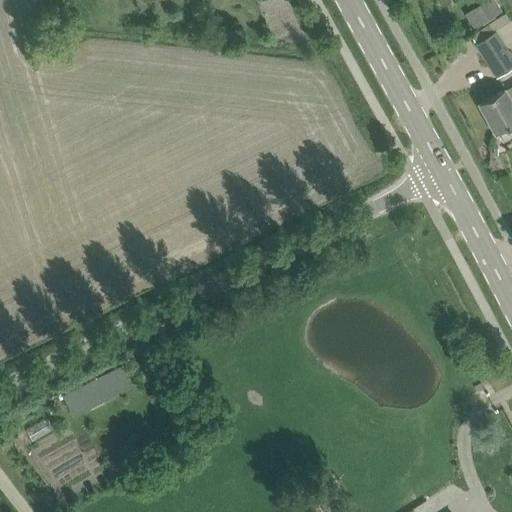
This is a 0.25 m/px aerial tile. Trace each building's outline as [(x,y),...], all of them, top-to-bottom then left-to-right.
[(495,0),(490,0),(467,15),(475,28),(502,10),(495,0)] [(478,42),(475,43),(476,44),(483,55),(497,77),(511,67),(511,56),(505,46),(511,41),(511,20),(478,42)] [(505,89),(479,103),(495,133),(511,124),(511,99),(511,100),(505,89)] [(68,403),(76,419),(138,386),(130,370),(68,403)] [(171,424),(180,443),(210,429),(201,409),(171,424)] [(326,479),(297,496),(306,511),(315,511),(338,499),(326,479)]
